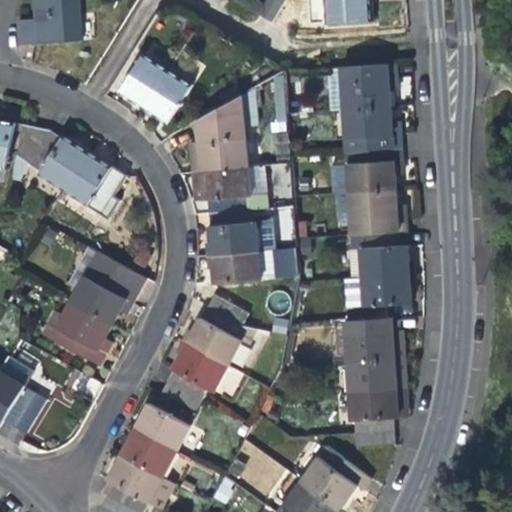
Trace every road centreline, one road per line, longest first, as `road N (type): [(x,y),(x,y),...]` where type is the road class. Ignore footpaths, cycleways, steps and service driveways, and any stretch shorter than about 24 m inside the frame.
road 1 (residential): [(45,501),(163,296),(171,225),(149,166),(123,135),(58,93),(0,76)]
road 2 (residential): [(448,76),(453,361),(399,511)]
